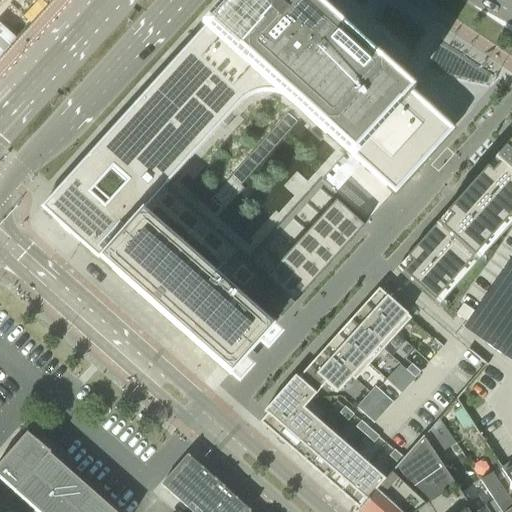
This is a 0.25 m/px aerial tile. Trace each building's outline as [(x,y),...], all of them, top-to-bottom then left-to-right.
[(309,2),(307,0),(230,0),(208,25),(205,29),(42,209),(81,244),(81,245),(99,260),(140,214),(166,186),(166,185),(167,184),(168,183),(237,107),(238,105),(243,101),(248,97),(254,94),(262,92),(269,92),(276,93),(283,95),(288,99),(355,159),(395,196),(423,165),(422,164),(452,130),(443,122),(442,122),(413,96),(363,51),(365,49),(366,46),(366,43),(364,40),(361,38),(358,39),(356,40),(354,42),(309,2)] [(511,139),(496,157),(444,215),(398,266),(436,300),(481,249),(511,214),(511,139)] [(321,212),(352,240),(366,224),(335,196),(321,212)] [(321,212),(307,227),(338,255),(352,240),(321,212)] [(227,377),(269,331),(140,214),(99,260),(227,377)] [(324,270),(338,255),(307,227),(294,242),(324,270)] [(294,242),(280,257),(311,285),(324,270),(294,242)] [(296,301),(311,285),(280,257),(266,272),(296,301)] [(267,278),(254,292),(282,317),(295,303),(267,278)] [(387,297),(372,313),(393,332),(407,316),(387,297)] [(379,347),(393,332),(372,313),(358,328),(379,347)] [(379,347),(358,328),(345,343),(366,362),(379,347)] [(435,340),(429,346),(438,354),(443,348),(435,340)] [(352,377),(366,362),(345,343),(331,358),(352,377)] [(292,386),(285,394),(294,402),(304,410),(326,385),(337,394),(352,377),(331,358),(323,351),(316,359),(292,386)] [(415,379),(421,373),(412,365),(406,371),(415,379)] [(415,379),(406,371),(401,377),(409,385),(415,379)] [(376,388),(370,394),(379,401),(385,395),(376,388)] [(285,394),(267,415),(260,423),(269,431),(285,445),(293,453),(300,444),(319,423),(304,410),(294,402),(285,394)] [(370,405),(373,408),(379,401),(370,394),(365,400),(370,405)] [(388,409),(393,403),(385,395),(379,401),(388,409)] [(361,416),(370,405),(365,400),(355,411),(361,416)] [(373,408),(376,410),(382,416),(388,409),(379,401),(373,408)] [(367,421),(376,410),(373,408),(370,405),(361,416),(367,421)] [(340,414),(348,422),(354,416),(345,408),(340,414)] [(372,426),(382,416),(376,410),(367,421),(372,426)] [(365,436),(370,430),(361,422),(356,428),(365,436)] [(300,444),(317,459),(335,437),(319,423),(300,444)] [(373,444),(379,437),(370,430),(365,436),(373,444)] [(50,454),(36,441),(27,433),(0,463),(0,480),(35,511),(113,511),(50,455),(50,454)] [(351,451),(335,437),(317,459),(333,473),(351,451)] [(467,511),(470,510),(466,505),(423,437),(404,459),(398,465),(385,480),(366,502),(359,509),(359,510),(361,511),(467,511)] [(349,487),(368,466),(351,451),(333,473),(349,487)] [(395,451),(389,458),(398,465),(404,459),(395,451)] [(250,511),(219,484),(188,456),(162,485),(192,511),(250,511)] [(502,468),(511,483),(511,464),(510,462),(502,468)] [(385,480),(368,466),(349,487),(366,502),(385,480)] [(500,468),(480,481),(493,501),(498,509),(499,508),(501,511),(511,511),(511,483),(502,468),(500,469),(500,468)] [(470,510),(471,511),(501,511),(499,508),(498,509),(493,501),(484,507),(478,498),(466,505),(470,510)]
